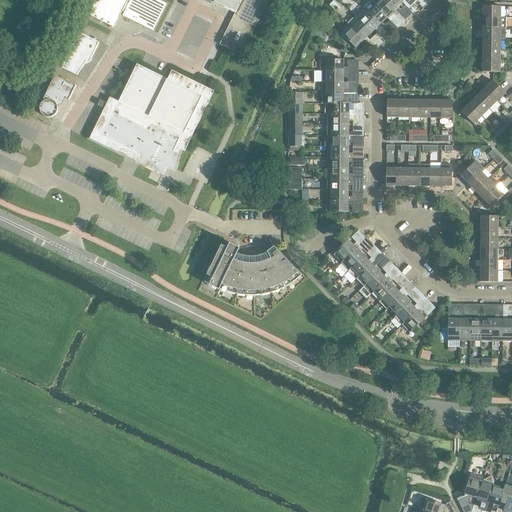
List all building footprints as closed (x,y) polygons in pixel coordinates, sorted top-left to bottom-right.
[(166,3),(158,0),(98,0),(90,18),(92,14),(100,19),(104,21),(113,24),(111,28),(112,28),(120,10),(124,12),(122,16),(152,30),(166,3)] [(220,45),(242,55),(268,0),(216,0),(215,2),(215,3),(235,13),(220,45)] [(384,0),(373,0),(371,2),(387,18),(392,14),(401,23),(403,23),(405,21),(384,0)] [(384,0),(405,21),(407,19),(407,17),(398,8),(403,3),(400,0),(384,0)] [(371,2),(364,10),(390,37),(392,34),(392,32),(383,23),(387,18),(371,2)] [(483,6),(483,18),(501,18),(501,7),(483,6)] [(390,37),(364,10),(356,17),(359,21),(371,33),(376,29),(385,38),(388,39),(390,37)] [(367,38),(371,33),(359,21),(356,17),(355,16),(347,24),(349,26),(351,28),(374,52),(376,49),(376,47),(367,38)] [(483,18),(483,29),(501,29),(501,18),(483,18)] [(323,30),(314,26),(310,36),(319,40),(323,30)] [(372,54),(374,52),(351,28),(349,26),(338,36),(345,44),(348,41),(356,49),(361,44),(370,54),(372,54)] [(483,29),(483,39),(500,40),(501,29),(483,29)] [(79,33),(62,68),(77,75),(86,62),(86,61),(89,62),(91,59),(99,43),(79,33)] [(483,39),(483,50),(500,50),(500,40),(483,39)] [(483,50),(483,61),(500,61),(500,50),(483,50)] [(320,71),(323,71),(359,72),(359,69),(357,67),(344,67),(344,60),(320,60),(320,71)] [(500,61),(483,61),(482,72),(500,73),(500,61)] [(180,149),(185,151),(207,104),(214,90),(172,70),(167,79),(137,64),(119,102),(110,98),(89,139),(162,174),(166,167),(174,169),(178,153),(180,149)] [(323,71),(323,82),(344,82),(344,76),(357,76),(359,75),(359,72),(323,71)] [(66,99),(69,100),(76,86),(55,75),(50,85),(42,81),(35,96),(45,101),(44,101),(43,102),(42,103),(41,105),(41,106),(40,107),(40,109),(40,110),(40,112),(41,113),(42,114),(43,115),(44,116),(45,117),(47,118),(48,118),(49,118),(50,118),(51,118),(52,117),(54,117),(55,116),(55,115),(57,114),(57,112),(58,112),(58,110),(58,109),(58,108),(58,107),(63,105),(66,99)] [(493,81),(485,89),(497,101),(505,94),(493,81)] [(322,93),(326,93),(358,93),(358,90),(357,89),(344,89),(344,82),(323,82),(322,93)] [(485,89),(477,97),(490,109),(497,101),(485,89)] [(289,92),(289,103),(302,104),(302,92),(289,92)] [(322,104),(326,104),(332,104),(343,104),(343,98),(357,98),(358,96),(358,93),(326,93),(322,93),(322,104)] [(477,97),(469,104),(482,117),(490,109),(477,97)] [(105,102),(98,99),(95,105),(102,108),(105,102)] [(387,117),(398,118),(398,100),(387,100),(387,117)] [(398,118),(409,118),(409,100),(398,100),(398,118)] [(409,118),(420,118),(420,100),(409,100),(409,118)] [(420,118),(431,118),(431,100),(420,100),(420,118)] [(431,118),(442,118),(442,100),(431,100),(431,118)] [(442,100),(442,118),(453,118),(453,101),(442,100)] [(326,114),(328,114),(332,114),(364,115),(364,112),(363,110),(349,110),(349,104),(343,104),(332,104),(326,104),(326,114)] [(482,117),(469,104),(461,112),(474,125),(482,117)] [(328,114),(328,125),(349,126),(349,119),(363,119),(364,118),(364,115),(332,114),(328,114)] [(500,124),(494,129),(498,134),(504,128),(500,124)] [(328,125),(328,136),(364,137),(364,134),(362,132),(349,132),(349,126),(328,125)] [(498,134),(494,129),(489,135),(493,139),(498,134)] [(289,136),(289,146),(290,146),(300,146),(302,146),(304,146),(304,136),(302,136),(289,136)] [(364,137),(328,136),(325,136),(325,147),(328,147),(349,147),(349,141),(362,141),(364,139),(364,137)] [(328,147),(328,158),(364,158),(364,155),(362,153),(349,153),(349,147),(328,147)] [(488,154),(494,160),(498,155),(493,150),(488,154)] [(498,155),(494,160),(499,165),(503,161),(498,155)] [(328,158),(328,169),(331,169),(349,169),(349,162),(362,162),(364,161),(364,158),(328,158)] [(461,176),(469,184),(481,172),(484,169),(476,161),(461,176)] [(430,187),(441,187),(441,169),(441,165),(441,164),(430,164),(430,165),(430,187)] [(408,186),(419,187),(419,165),(408,165),(408,169),(408,186)] [(419,187),(430,187),(430,165),(419,165),(419,187)] [(441,169),(441,187),(452,187),(452,165),(441,165),(441,169)] [(289,179),(302,179),(296,178),(296,169),(302,169),(302,168),(289,168),(289,179)] [(386,186),(397,186),(397,169),(386,168),(386,186)] [(328,169),(328,179),(363,180),(363,177),(362,175),(349,175),(349,169),(331,169),(328,169)] [(397,186),(408,186),(408,169),(397,169),(397,186)] [(469,184),(476,192),(489,180),(481,172),(469,184)] [(476,192),(484,200),(499,184),(492,177),(489,180),(476,192)] [(302,179),(289,179),(288,190),(302,190),(302,189),(295,189),(296,179),(302,179)] [(327,190),(331,190),(348,190),(349,184),(362,184),(363,183),(363,180),(328,179),(327,190)] [(499,184),(484,200),(492,208),(507,192),(499,184)] [(331,190),(331,201),(363,201),(363,198),(362,197),(348,197),(348,190),(331,190)] [(363,201),(331,201),(327,201),(327,212),(348,213),(348,206),(362,206),(363,204),(363,201)] [(481,216),(481,227),(498,228),(498,216),(481,216)] [(481,227),(480,238),(498,238),(498,228),(481,227)] [(334,255),(342,263),(367,238),(365,236),(363,236),(353,245),(349,240),(334,255)] [(349,271),(352,269),(364,256),(360,252),(369,242),(369,240),(367,238),(342,263),(349,271)] [(480,238),(480,249),(498,249),(498,238),(480,238)] [(226,291),(236,294),(245,296),(255,296),(265,295),(275,292),(284,288),(293,282),(302,274),(274,246),(268,251),(268,252),(271,250),(275,256),(268,260),(260,263),(251,264),(242,263),(234,260),(240,248),(230,243),(226,251),(221,248),(223,246),(221,245),(206,277),(207,277),(208,275),(213,278),(209,285),(219,290),(221,288),(226,291)] [(480,249),(480,260),(498,260),(498,249),(480,249)] [(352,269),(349,271),(348,272),(356,280),(357,279),(382,253),(380,251),(378,251),(369,261),(364,256),(352,269)] [(357,279),(364,286),(379,271),(375,267),(384,258),(384,256),(382,253),(357,279)] [(480,260),(480,271),(498,271),(498,260),(480,260)] [(364,286),(372,294),(397,269),(395,267),(393,267),(384,276),(379,271),(364,286)] [(372,294),(379,302),(394,287),(390,283),(400,273),(400,271),(397,269),(372,294)] [(498,271),(480,271),(480,282),(498,282),(498,271)] [(387,309),(389,307),(413,284),(410,282),(408,282),(399,291),(394,287),(379,302),(387,309)] [(389,307),(397,315),(409,302),(405,298),(415,289),(415,287),(413,284),(389,307)] [(394,317),(402,325),(428,300),(426,297),(423,297),(414,307),(409,302),(397,315),(394,317)] [(428,300),(402,325),(410,333),(425,318),(420,313),(430,304),(430,302),(428,300)] [(349,309),(352,313),(358,307),(355,303),(349,309)] [(448,340),(459,340),(459,337),(460,337),(460,304),(457,304),(455,306),(455,319),(448,319),(448,340)] [(459,340),(470,341),(471,319),(464,319),(465,306),(463,305),(460,304),(460,337),(459,337),(459,340)] [(481,341),(481,337),(481,305),(479,305),(477,306),(477,319),(471,319),(470,341),(481,341)] [(481,337),(492,337),(492,320),(486,320),(486,306),(485,305),(481,305),(481,337)] [(492,341),(503,341),(503,305),(500,305),(499,306),(498,320),(492,320),(492,337),(492,341)] [(503,341),(511,340),(511,319),(507,320),(508,307),(506,305),(503,305),(503,341)] [(432,353),(423,351),(421,359),(429,362),(432,353)] [(481,359),(481,366),(481,367),(491,367),(491,359),(481,359)] [(477,511),(484,511),(487,502),(493,485),(494,480),(492,476),(483,481),(483,482),(481,481),(476,498),(482,500),(477,511)] [(470,496),(476,498),(481,481),(470,477),(464,496),(461,496),(460,497),(456,498),(461,508),(467,505),(470,496)] [(499,506),(500,502),(504,489),(493,485),(487,502),(484,511),(490,511),(493,504),(499,506)] [(502,511),(509,511),(511,506),(511,503),(511,486),(505,485),(504,489),(500,502),(506,504),(502,511)] [(427,499),(423,511),(426,511),(441,511),(442,511),(444,511),(454,511),(456,511),(451,501),(446,504),(446,506),(427,499)]
